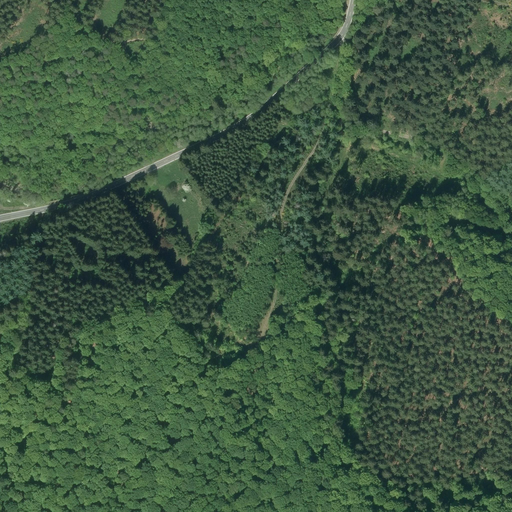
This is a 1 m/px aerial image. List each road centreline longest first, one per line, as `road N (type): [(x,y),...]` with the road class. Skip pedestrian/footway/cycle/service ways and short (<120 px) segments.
road 1 (track): [(340,116),(345,150),(330,185),(334,237),(317,353),(330,441),(345,479),(411,508),(446,504)]
road 2 (track): [(334,103),(283,224),(268,317),(249,367),(271,468),(308,495),(316,511)]
road 3 (track): [(342,38),(333,94),(340,116),(456,156),(511,203)]
road 4 (track): [(345,142),(437,169),(510,228),(508,237),(499,236)]
